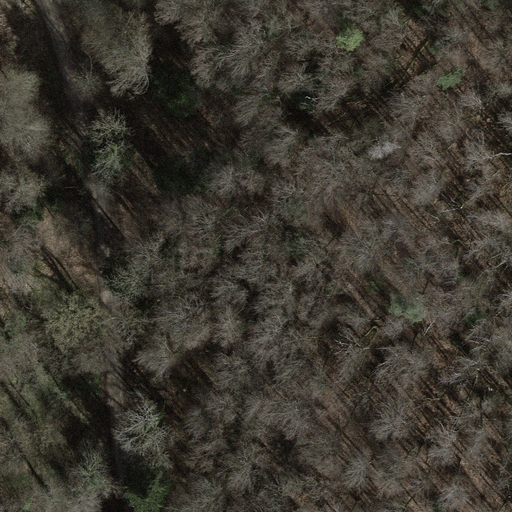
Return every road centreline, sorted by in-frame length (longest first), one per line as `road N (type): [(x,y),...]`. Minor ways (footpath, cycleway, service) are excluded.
road 1 (track): [(43,0),(86,121),(132,511)]
road 2 (track): [(86,121),(130,55),(145,0)]
